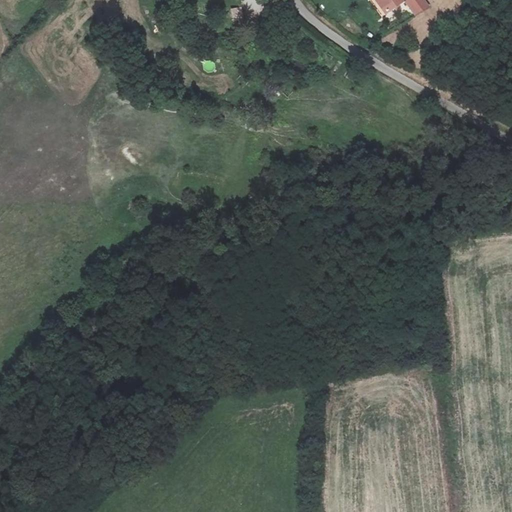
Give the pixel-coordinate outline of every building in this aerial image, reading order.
[(419,0),(418,0),(391,0),(401,13),(419,0)] [(438,0),(425,0),(421,3),(431,17),(444,8),(438,0)] [(230,9),(232,23),(243,21),(242,8),(230,9)] [(203,61),(204,72),(215,71),(215,60),(203,61)] [(286,85),(280,93),(289,100),(295,92),(286,85)]
